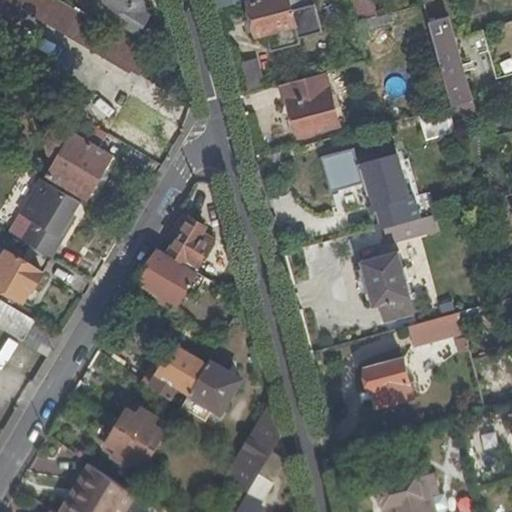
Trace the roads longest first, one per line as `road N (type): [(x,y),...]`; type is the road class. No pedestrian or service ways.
road 1 (residential): [(0,479),(216,114)]
road 2 (residential): [(216,114),(324,511)]
